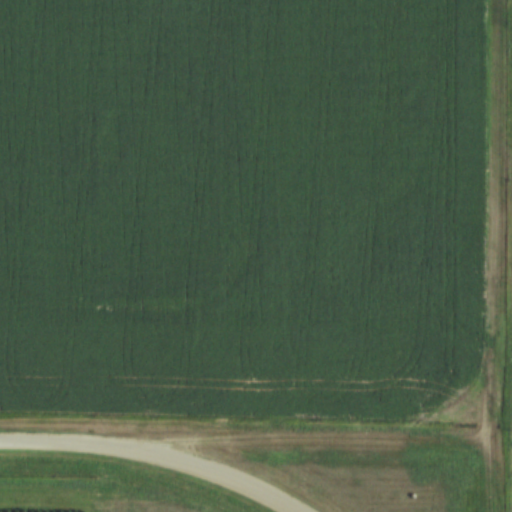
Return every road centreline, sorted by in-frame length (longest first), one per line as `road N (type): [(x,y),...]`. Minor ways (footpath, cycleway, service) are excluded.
road 1 (residential): [(494,0),(491,511)]
road 2 (residential): [(134,446),(492,444)]
road 3 (residential): [(306,511),(209,467),(134,446),(0,446)]
